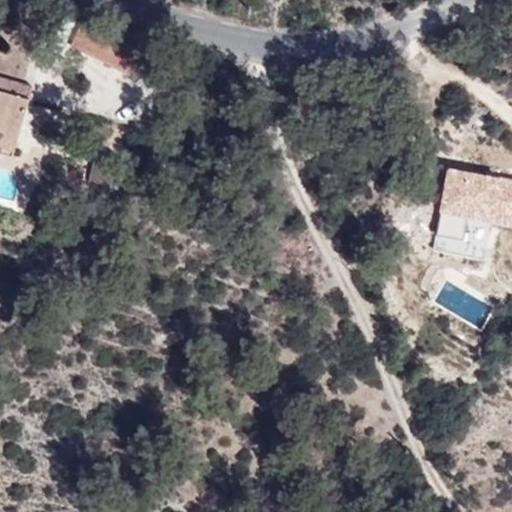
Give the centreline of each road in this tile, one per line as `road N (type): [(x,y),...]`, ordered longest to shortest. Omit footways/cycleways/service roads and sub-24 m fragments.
road 1 (unknown): [(462,511),(406,423),(241,44)]
road 2 (unclassified): [(108,0),(241,44),(289,49),(340,46),(468,0)]
